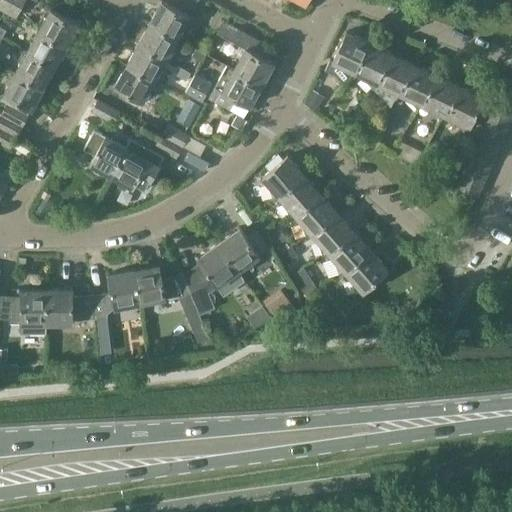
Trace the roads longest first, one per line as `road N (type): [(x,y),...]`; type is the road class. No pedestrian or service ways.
road 1 (primary): [(0,495),(511,416)]
road 2 (primary): [(511,410),(0,448)]
road 3 (residential): [(3,235),(108,232),(148,222),(234,165),(280,109)]
road 4 (residential): [(3,235),(123,10)]
road 5 (residential): [(452,254),(432,246),(280,109)]
road 6 (residential): [(511,59),(345,0)]
road 7 (residential): [(452,254),(468,246),(511,145)]
